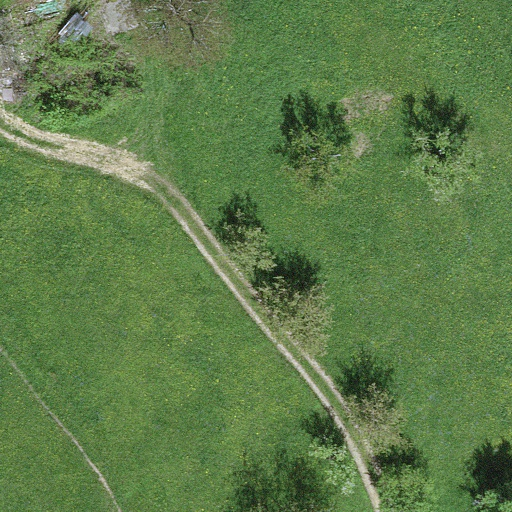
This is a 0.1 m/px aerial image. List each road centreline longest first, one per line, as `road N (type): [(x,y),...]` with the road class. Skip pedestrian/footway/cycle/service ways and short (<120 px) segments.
road 1 (motorway): [(0,45),(310,511)]
road 2 (track): [(372,511),(363,483),(214,253),(122,185),(19,151)]
